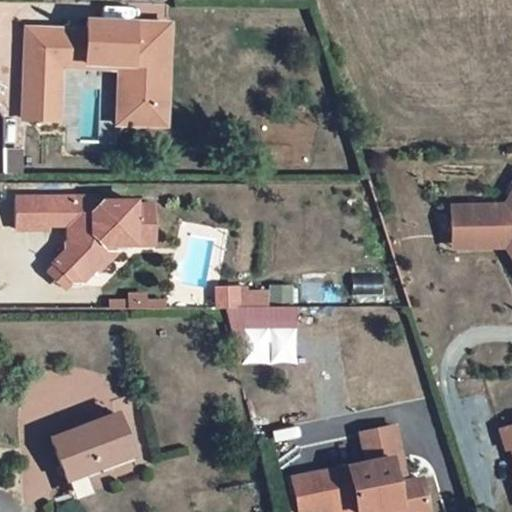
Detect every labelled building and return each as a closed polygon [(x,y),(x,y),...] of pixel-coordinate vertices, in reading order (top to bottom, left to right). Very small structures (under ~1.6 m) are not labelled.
[(86,13),(26,11),(24,101),(58,102),(60,28),(85,29),(85,45),(115,45),(119,50),(123,54),(123,72),(139,88),(166,88),(167,5),(86,3),(86,13)] [(139,88),(123,72),(123,54),(119,50),(118,105),(165,106),(166,88),(139,88)] [(511,163),(495,192),(442,193),(443,214),(462,221),(463,233),(486,232),(486,227),(494,227),(511,256),(511,163)] [(72,181),(10,181),(11,213),(42,213),(42,210),(63,210),(71,210),(71,218),(64,226),(60,229),(60,236),(47,248),(65,266),(76,266),(90,251),(84,246),(86,240),(96,229),(112,229),(123,229),(129,222),(149,223),(149,190),(130,190),(130,186),(98,186),(85,198),(72,198),(72,181)] [(462,221),(443,214),(444,233),(463,233),(462,221)] [(92,254),(112,235),(112,229),(96,229),(86,240),(84,246),(90,251),(92,254)] [(230,276),(210,275),(211,296),(230,297),(230,276)] [(106,404),(50,425),(65,466),(122,445),(106,404)] [(511,416),(492,423),(498,442),(503,441),(511,472),(511,475),(508,477),(511,489),(511,416)] [(387,419),(353,426),(359,455),(284,469),(291,504),(318,500),(320,510),(370,501),(390,497),(392,511),(399,511),(419,508),(412,472),(398,474),(387,419)] [(392,511),(390,497),(370,501),(372,511),(392,511)]
